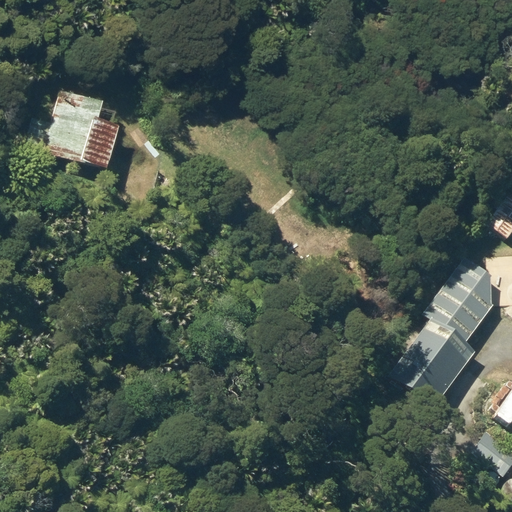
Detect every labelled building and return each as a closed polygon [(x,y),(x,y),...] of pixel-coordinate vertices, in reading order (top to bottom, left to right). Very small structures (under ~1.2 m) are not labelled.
[(23,152),(107,173),(117,131),(96,126),(101,106),(57,95),(50,125),(32,121),(23,152)] [(486,225),(508,242),(511,236),(511,197),(509,196),(486,225)] [(235,214),(241,218),(244,212),(238,209),(235,214)] [(386,381),(430,415),(474,355),(463,348),(494,308),(491,278),(463,261),(421,318),(428,324),(386,381)] [(461,445),(501,473),(511,456),(511,369),(496,393),(502,397),(490,413),(485,410),(461,445)]
